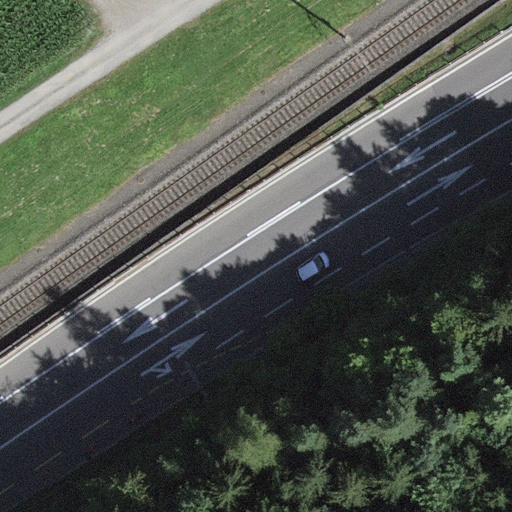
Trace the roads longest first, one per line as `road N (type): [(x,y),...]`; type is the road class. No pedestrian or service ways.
road 1 (primary): [(0,448),(511,121)]
road 2 (track): [(140,35),(0,129)]
